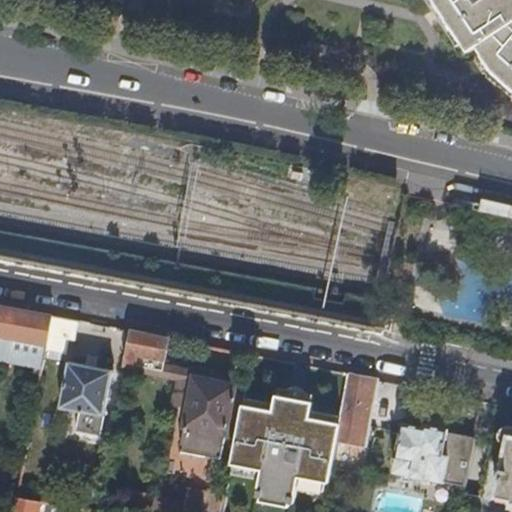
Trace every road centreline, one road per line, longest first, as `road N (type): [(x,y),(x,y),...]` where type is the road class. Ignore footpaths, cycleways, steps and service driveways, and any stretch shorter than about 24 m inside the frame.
road 1 (secondary): [(0,56),(511,172)]
road 2 (residential): [(511,379),(0,280)]
